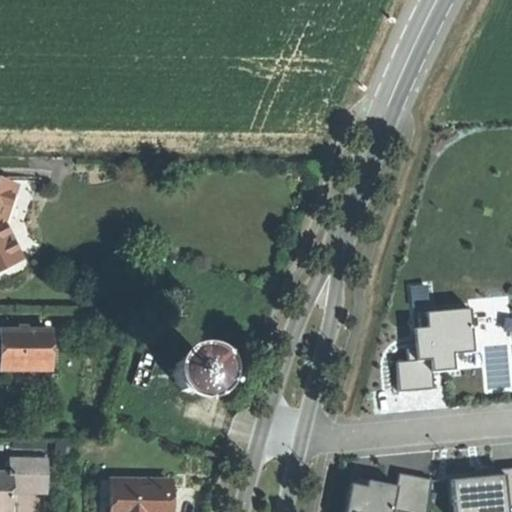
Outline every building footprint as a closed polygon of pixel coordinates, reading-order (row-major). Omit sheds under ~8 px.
[(15,248),(3,225),(12,196),(6,184),(0,181),(0,266),(11,262),(15,248)] [(394,360),(396,390),(430,387),(429,371),(444,370),(442,352),(464,350),(461,308),(417,311),(419,328),(405,329),(407,359),(394,360)] [(3,367),(50,368),(51,330),(4,329),(4,350),(3,367)] [(191,356),(183,358),(177,362),(172,369),(170,377),(172,385),(176,391),(183,396),(190,397),(198,396),(205,392),(209,385),(211,377),(210,370),(205,363),(199,358),(191,356)] [(12,471),(12,488),(47,489),(47,457),(11,457),(11,471),(12,471)] [(449,480),(452,511),(507,511),(507,508),(511,507),(511,468),(494,470),(494,476),(449,480)] [(0,510),(12,511),(12,488),(12,471),(11,471),(0,471),(0,510)] [(349,491),(344,511),(426,511),(431,480),(398,474),(396,487),(366,481),(365,487),(364,494),(349,491)] [(102,511),(110,511),(111,481),(103,480),(102,511)] [(165,511),(165,481),(111,481),(110,511),(165,511)] [(365,487),(350,485),(349,491),(364,494),(365,487)]
